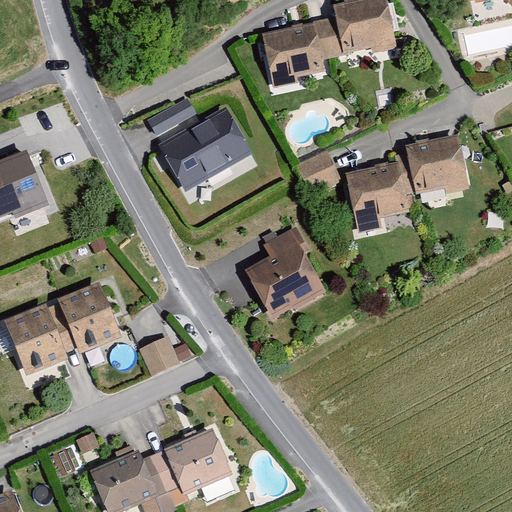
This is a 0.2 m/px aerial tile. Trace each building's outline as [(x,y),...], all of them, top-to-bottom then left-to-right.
[(338,20),(263,36),(274,88),(299,82),(297,76),(325,71),(322,57),(371,47),(372,52),(398,46),(389,0),(349,0),(335,3),(338,20)] [(146,124),(155,140),(196,116),(187,101),(146,124)] [(161,153),(186,196),(253,158),(228,114),(161,153)] [(461,133),(407,144),(417,193),(445,187),(448,199),(473,194),(461,133)] [(326,148),(294,164),(307,191),(315,188),(319,193),(336,185),(336,180),(340,178),(326,148)] [(26,149),(0,157),(0,169),(16,211),(48,202),(26,149)] [(405,158),(342,171),(356,237),(385,231),(383,219),(417,212),(405,158)] [(0,216),(16,211),(0,169),(0,216)] [(426,205),(447,202),(445,190),(424,193),(426,205)] [(270,259),(245,271),(271,325),(326,297),(294,234),(265,249),(270,259)] [(101,240),(90,244),(95,256),(106,252),(101,240)] [(47,306),(4,323),(26,378),(70,360),(67,354),(79,349),(81,354),(124,337),(102,283),(57,301),(59,307),(49,311),(47,306)] [(171,336),(141,347),(151,375),(181,365),(171,336)] [(139,451),(91,471),(107,511),(120,511),(180,488),(183,495),(231,475),(212,429),(163,449),(165,453),(143,462),(139,451)] [(94,434),(76,442),(82,457),(100,449),(94,434)] [(0,511),(21,511),(14,490),(0,495),(0,511)]
